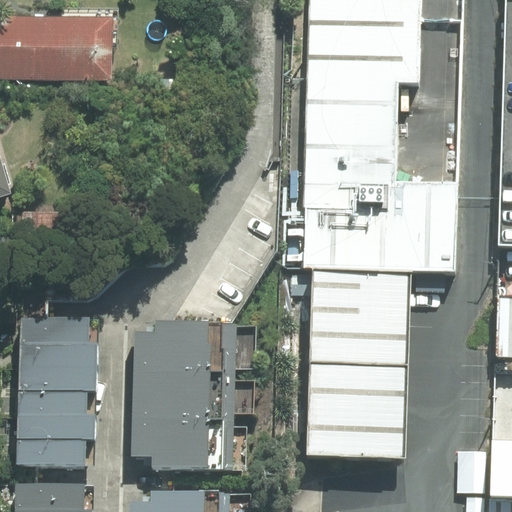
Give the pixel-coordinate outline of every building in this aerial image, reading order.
[(303,244),(397,247),(447,249),(451,155),(392,152),(395,62),(410,62),(412,0),(304,0),(295,243),(303,244)] [(511,0),(493,0),(486,221),(511,222),(511,0)] [(126,21),(0,16),(0,80),(124,84),(126,21)] [(0,205),(25,198),(13,156),(5,159),(1,146),(0,146),(0,205)] [(82,215),(25,211),(23,249),(79,253),(82,215)] [(397,247),(303,244),(296,427),(390,431),(397,247)] [(511,272),(490,271),(486,346),(511,347),(511,272)] [(107,342),(107,316),(32,317),(28,464),(103,463),(104,438),(113,439),(114,413),(104,413),(105,390),(115,390),(116,342),(107,342)] [(146,331),(143,455),(163,456),(163,465),(224,466),(227,344),(221,344),(222,320),(166,319),(166,332),(146,331)] [(511,480),(511,408),(482,408),(480,480),(511,480)] [(102,508),(103,484),(28,483),(26,511),(111,511),(111,509),(102,508)] [(221,511),(222,490),(163,488),(162,501),(141,500),(140,511),(221,511)]
